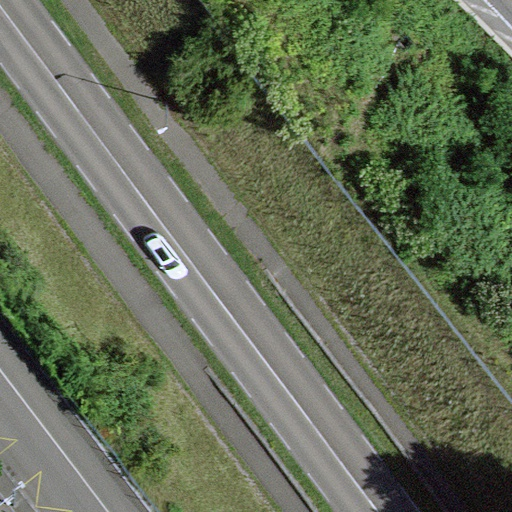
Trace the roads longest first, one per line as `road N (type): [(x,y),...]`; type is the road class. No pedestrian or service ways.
road 1 (secondary): [(374,511),(0,10)]
road 2 (residential): [(0,388),(93,511)]
